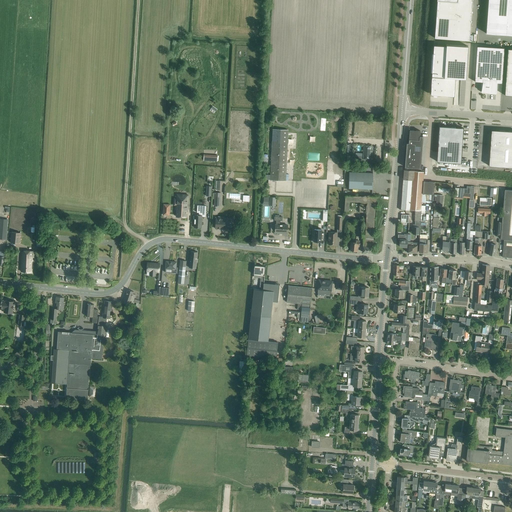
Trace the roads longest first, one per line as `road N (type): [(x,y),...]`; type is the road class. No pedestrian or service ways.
road 1 (tertiary): [(0,283),(107,293),(144,248),(163,239),(386,259)]
road 2 (track): [(149,244),(123,221),(138,0)]
road 3 (secondary): [(386,259),(402,110)]
road 4 (unclassified): [(432,112),(426,168),(433,178),(504,185)]
road 5 (residential): [(511,264),(386,259)]
road 6 (residential): [(511,480),(388,463)]
